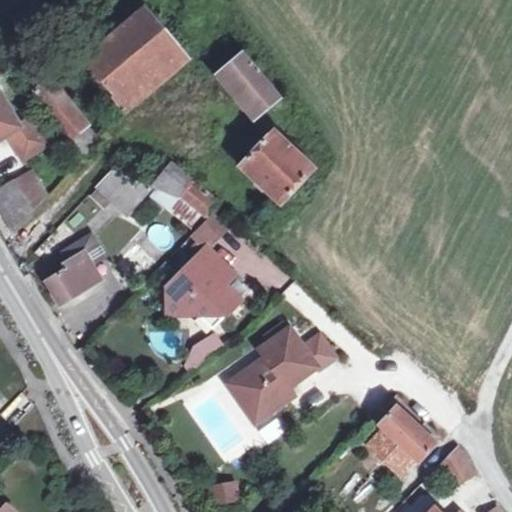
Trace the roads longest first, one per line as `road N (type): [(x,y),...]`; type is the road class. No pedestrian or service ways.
road 1 (unknown): [(0,246),(149,100)]
road 2 (secondary): [(168,511),(45,344)]
road 3 (residential): [(511,336),(461,433),(511,507)]
road 4 (secondary): [(45,344),(124,511)]
